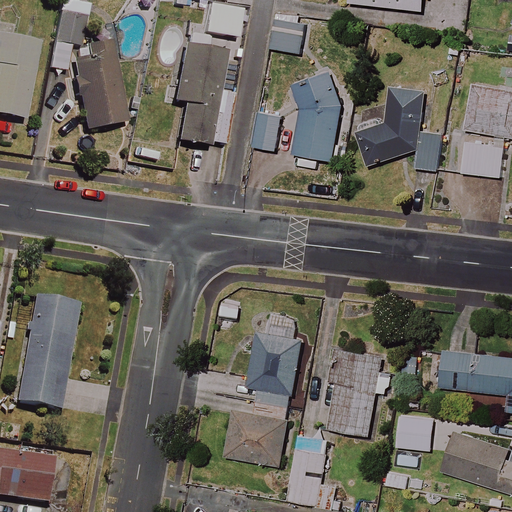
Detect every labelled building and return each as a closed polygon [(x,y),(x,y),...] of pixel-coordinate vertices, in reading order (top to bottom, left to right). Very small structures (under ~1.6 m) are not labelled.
[(86,5),(59,0),(47,70),(63,73),(68,46),(79,48),(86,5)] [(349,0),(349,5),(422,13),(423,0),(349,0)] [(227,5),(211,2),(207,19),(224,23),(227,5)] [(300,55),(304,35),(273,30),(269,49),(300,55)] [(205,38),(180,34),(169,103),(180,104),(174,143),(221,150),(230,95),(216,93),(222,53),(203,50),(205,38)] [(0,117),(20,121),(35,44),(0,37),(0,117)] [(122,126),(108,45),(70,52),(84,133),(122,126)] [(335,95),(338,78),(311,73),(308,90),(294,88),(291,106),(302,108),(294,156),(332,162),(343,97),(335,95)] [(511,91),(473,85),(465,131),(511,139),(511,91)] [(425,92),(390,88),(386,124),(357,133),(366,167),(381,162),(419,152),(425,92)] [(281,117),(258,113),(252,148),(275,152),(281,117)] [(504,147),(465,143),(462,175),(501,179),(504,147)] [(76,307),(33,300),(14,405),(57,413),(76,307)] [(242,322),(244,305),(222,302),(220,319),(242,322)] [(259,388),(294,394),(302,341),(295,340),(300,309),(287,307),(285,317),(270,315),(267,336),(257,334),(249,387),(259,388)] [(382,358),(339,351),(334,385),(337,385),(330,430),(370,437),(377,394),(386,395),(395,377),(379,375),(382,358)] [(511,359),(444,352),(443,359),(431,358),(429,375),(442,376),(441,388),(509,396),(507,412),(511,412),(511,359)] [(417,356),(400,355),(399,375),(416,376),(417,356)] [(232,415),(233,406),(242,408),(246,378),(199,371),(195,401),(193,409),(232,415)] [(281,467),(292,396),(257,390),(253,411),(234,408),(226,458),(281,467)] [(434,419),(399,416),(397,448),(431,451),(434,419)] [(511,494),(511,440),(510,440),(508,446),(454,429),(441,472),(511,494)] [(341,511),(343,501),(335,500),(336,489),(322,487),(327,441),(298,437),(290,502),(315,505),(313,511),(341,511)] [(51,464),(0,456),(0,499),(45,506),(51,464)] [(409,476),(387,473),(385,487),(407,490),(409,476)] [(378,476),(363,474),(360,490),(375,492),(378,476)]
